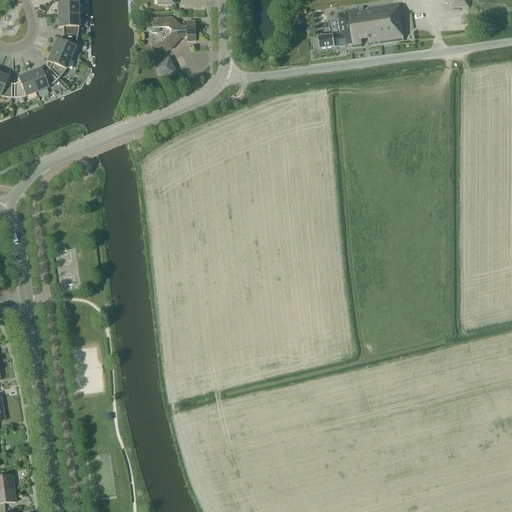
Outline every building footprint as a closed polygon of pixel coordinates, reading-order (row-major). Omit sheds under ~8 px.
[(57,4),(58,17),(78,16),(77,4),(77,0),(61,0),(62,4),(57,4)] [(318,38),(319,49),(351,45),(351,48),(403,41),(398,5),(338,14),(340,35),(318,38)] [(78,16),(58,17),(58,29),(62,29),(63,35),(77,37),(77,34),(78,28),(78,16)] [(170,50),(181,38),(188,37),(188,42),(196,42),(195,22),(187,22),(187,27),(181,27),(172,19),(154,20),(154,23),(152,23),(149,26),(149,29),(150,31),(153,33),(157,33),(159,30),(159,28),(169,28),(172,31),(172,35),(167,41),(165,39),(163,40),(161,41),(162,44),(155,47),(155,57),(170,50)] [(51,52),(70,59),(75,48),(76,42),(76,39),(62,37),(60,42),(56,41),(51,52)] [(66,70),(70,59),(51,52),(47,63),(51,65),(49,70),(58,80),(59,79),(62,76),(66,70)] [(157,62),(157,64),(157,76),(177,75),(178,75),(178,74),(176,74),(169,58),(157,64),(157,62)] [(40,70),(29,74),(36,93),(47,89),(53,85),(56,82),(57,81),(47,72),(42,74),(40,70)] [(19,83),(14,85),(13,99),(19,99),(24,98),(36,93),(29,74),(17,79),(19,83)] [(8,79),(0,75),(0,97),(1,98),(6,99),(11,99),(11,85),(6,83),(8,79)] [(0,478),(0,491),(14,490),(12,477),(0,479),(0,478)] [(16,503),(14,490),(0,491),(0,511),(4,510),(4,505),(16,503)]
